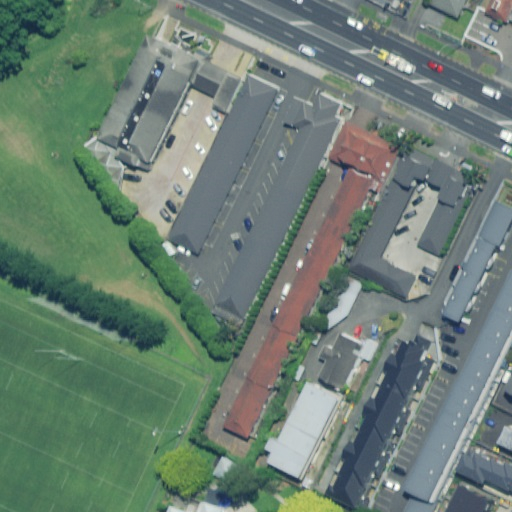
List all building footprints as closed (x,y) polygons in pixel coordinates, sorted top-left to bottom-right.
[(473,20),(482,0),(441,0),(440,5),(473,20)] [(511,0),(494,0),(489,11),(511,22),(511,20),(511,0)] [(190,50),(167,39),(117,146),(140,157),(190,50)] [(256,80),(205,56),(159,152),(173,159),(206,89),(229,99),(224,111),(239,117),(256,80)] [(292,90),(260,76),(180,246),(212,261),(292,90)] [(213,307),(243,321),(350,107),(320,92),(316,102),(300,94),(287,121),(302,128),(213,307)] [(400,147),(348,121),(330,158),(350,168),(222,425),(247,438),(376,180),(381,183),(400,147)] [(450,159),(409,140),(349,269),(409,297),(418,275),(382,258),(420,178),(429,182),(430,180),(439,184),(446,188),(419,245),(442,256),(481,173),(450,159)] [(511,243),(511,199),(507,197),(449,314),(472,325),(511,243)] [(441,511),(511,361),(511,306),(415,511),(441,511)] [(368,345),(351,336),(329,380),(358,395),(376,358),(364,353),(368,345)] [(438,362),(397,342),(384,369),(424,389),(438,362)] [(353,401),(323,387),(284,464),(314,479),(353,401)] [(246,469),(225,457),(216,474),(238,485),(246,469)] [(511,511),(511,510),(480,495),(471,511),(511,511)] [(209,511),(194,511),(181,507),(179,511),(233,511),(235,510),(213,502),(209,511)]
